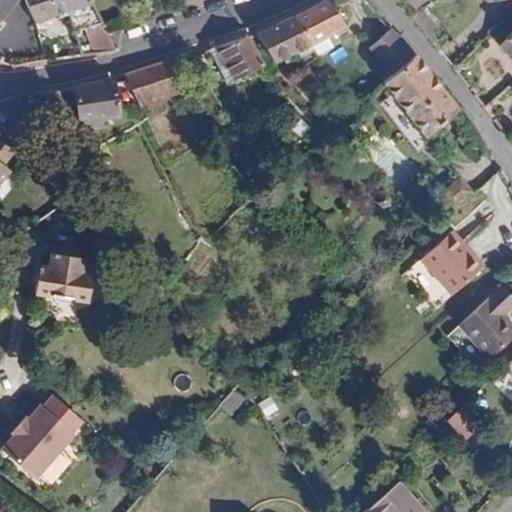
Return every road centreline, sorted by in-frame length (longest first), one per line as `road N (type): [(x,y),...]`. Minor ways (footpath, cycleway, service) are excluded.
road 1 (residential): [(0,83),(137,55),(295,0)]
road 2 (residential): [(384,0),(511,162)]
road 3 (unknown): [(0,252),(23,292),(3,389)]
